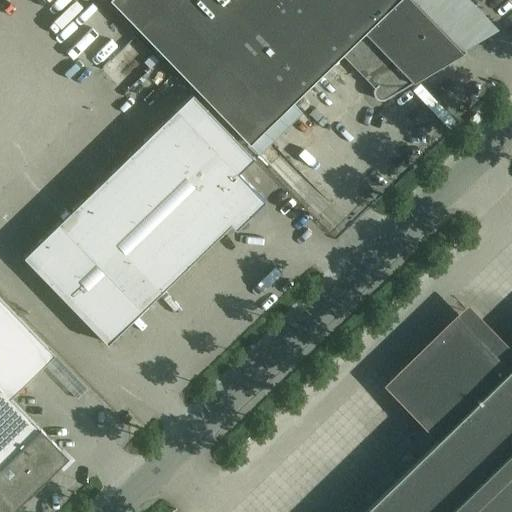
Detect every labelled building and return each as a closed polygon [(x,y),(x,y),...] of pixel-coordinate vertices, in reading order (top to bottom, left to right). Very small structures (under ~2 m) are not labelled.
[(385,99),(429,73),(421,64),(426,59),(411,42),(414,40),(386,11),(374,22),(353,0),(108,0),(249,144),(343,54),(375,87),(374,88),(373,90),(373,91),(373,93),(373,95),(374,96),(374,97),(375,98),(376,99),(378,100),(379,100),(380,100),(382,100),(383,100),(385,99)] [(353,0),(374,22),(386,11),(414,40),(411,42),(426,59),(421,64),(429,73),(464,52),(464,51),(462,51),(412,0),(353,0)] [(98,13),(75,34),(83,42),(105,21),(98,13)] [(230,224),(235,230),(265,201),(237,172),(253,156),(142,42),(97,85),(147,137),(22,259),(107,343),(230,224)] [(279,161),(272,168),(299,194),(306,187),(279,161)] [(0,511),(11,511),(68,458),(40,429),(3,391),(47,348),(0,298),(0,511)] [(511,511),(511,364),(506,370),(458,320),(392,385),(440,434),(360,511),(511,511)]
